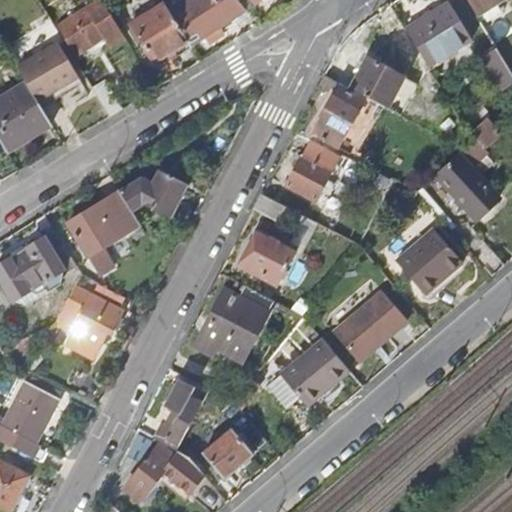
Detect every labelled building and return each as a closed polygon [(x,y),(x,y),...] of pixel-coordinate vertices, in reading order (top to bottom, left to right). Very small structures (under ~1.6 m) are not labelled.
[(189,0),(172,11),(194,46),(206,39),(210,46),(224,38),(220,31),(250,12),(238,0),(189,0)] [(469,0),(478,13),(497,0),(469,0)] [(62,26),(77,49),(104,33),(114,48),(127,39),(104,1),(62,26)] [(405,28),(428,66),(472,38),(449,1),(405,28)] [(188,43),(165,5),(131,25),(155,64),(188,43)] [(19,70),(28,84),(40,104),(81,80),(60,45),(19,70)] [(481,59),(503,91),(511,84),(511,68),(499,48),(481,59)] [(351,90),(369,99),(382,107),(388,109),(405,77),(369,58),(351,90)] [(0,96),(23,83),(8,59),(0,63),(0,96)] [(336,94),(317,134),(342,148),(369,99),(351,90),(325,76),(318,90),(336,94)] [(94,88),(112,117),(124,110),(106,81),(94,88)] [(28,84),(0,100),(0,138),(8,152),(53,126),(40,104),(28,84)] [(369,99),(342,148),(354,155),(382,107),(369,99)] [(477,138),(485,147),(499,134),(486,117),(483,120),(476,111),(467,118),(475,126),(470,130),(477,138)] [(464,151),(437,175),(479,222),(501,202),(474,170),(477,167),(486,177),(498,167),(489,157),(492,155),(485,147),(477,138),(464,151)] [(302,159),(288,188),(318,202),(332,173),(302,159)] [(144,180),(123,193),(139,218),(146,205),(174,220),(190,186),(161,171),(153,184),(144,180)] [(123,193),(70,226),(98,272),(113,263),(105,250),(149,223),(139,218),(123,193)] [(263,195),(255,210),(278,222),(286,207),(263,195)] [(306,217),(290,249),(296,252),(299,254),(314,221),(306,217)] [(460,237),(493,276),(507,265),(473,225),(460,237)] [(435,229),(398,261),(426,294),(463,261),(435,229)] [(260,233),(241,270),(277,288),(296,252),(290,249),(260,233)] [(43,242),(0,269),(0,276),(17,303),(66,272),(68,275),(80,268),(65,244),(50,254),(43,242)] [(78,290),(60,324),(73,331),(67,345),(95,359),(108,331),(113,334),(124,312),(78,290)] [(230,291),(201,347),(215,355),(219,347),(246,362),(272,313),(230,291)] [(361,363),(409,321),(383,292),(350,321),(353,325),(338,338),(361,363)] [(22,342),(9,355),(23,363),(30,351),(37,348),(31,337),(22,342)] [(281,376),(309,408),(350,371),(323,340),(281,376)] [(67,387),(98,403),(107,386),(76,370),(67,387)] [(28,380),(1,432),(0,431),(0,438),(43,461),(50,448),(38,441),(61,398),(28,380)] [(182,416),(174,430),(166,425),(158,441),(164,443),(180,451),(203,406),(192,400),(198,388),(185,381),(169,409),(182,416)] [(236,431),(207,455),(228,480),(256,456),(236,431)] [(142,502),(161,479),(166,473),(193,496),(209,477),(193,457),(182,452),(179,456),(164,443),(126,488),(142,502)] [(0,461),(0,508),(6,511),(10,511),(30,477),(0,461)] [(166,473),(161,479),(188,502),(193,496),(166,473)]
